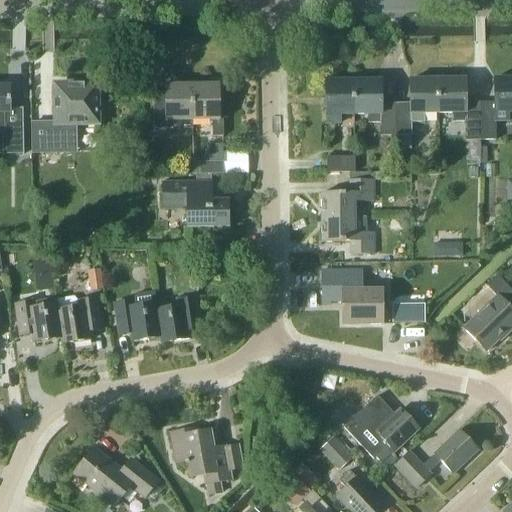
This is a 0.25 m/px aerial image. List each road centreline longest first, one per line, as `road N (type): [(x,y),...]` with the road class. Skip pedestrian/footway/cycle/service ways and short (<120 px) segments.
road 1 (residential): [(263,346),(272,297),(261,4)]
road 2 (residential): [(0,511),(33,431),(52,412),(86,395),(207,375),(263,346)]
road 3 (unclassified): [(261,4),(0,8)]
road 4 (residential): [(488,395),(263,346)]
road 5 (unclassified): [(491,0),(261,4)]
